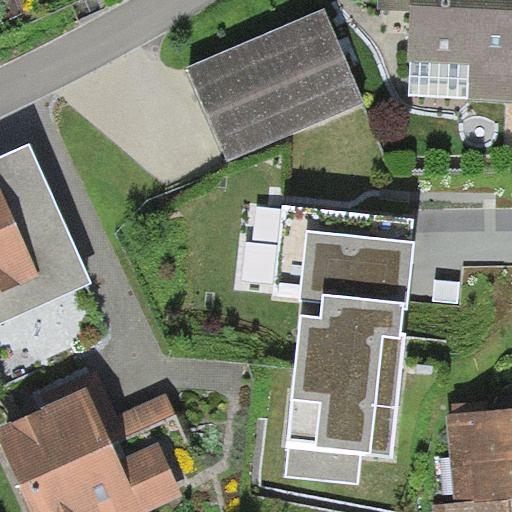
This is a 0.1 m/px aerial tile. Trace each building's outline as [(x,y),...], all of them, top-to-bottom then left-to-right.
[(412,13),(412,0),(379,0),(379,12),(412,13)] [(511,0),(412,0),(412,13),(409,64),(469,67),(467,99),(511,100),(511,0)] [(365,105),(325,11),(188,70),(228,163),(365,105)] [(0,189),(38,276),(0,292),(0,323),(90,282),(31,143),(0,157),(0,189)] [(0,292),(38,276),(0,189),(0,292)] [(348,217),(283,211),(273,299),(301,301),(301,305),(322,308),(320,325),(300,323),(287,451),(288,451),(285,481),(358,488),(361,459),(393,462),(406,340),(402,340),(404,317),(409,317),(416,253),(411,252),(414,224),(348,217)] [(47,409),(0,430),(0,440),(32,511),(150,511),(183,498),(151,428),(176,417),(167,396),(119,417),(99,371),(42,397),(47,409)] [(511,511),(511,412),(446,417),(451,502),(435,503),(435,511),(511,511)]
